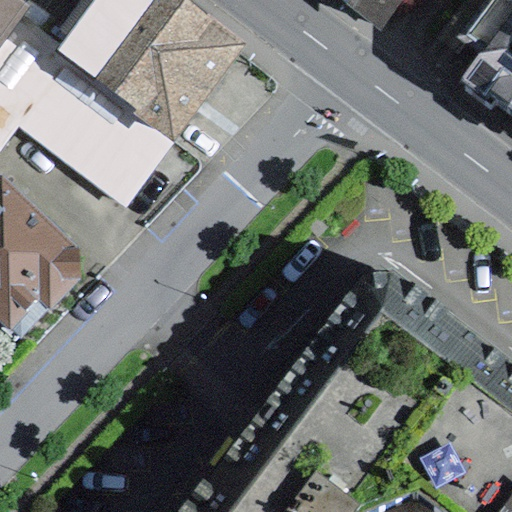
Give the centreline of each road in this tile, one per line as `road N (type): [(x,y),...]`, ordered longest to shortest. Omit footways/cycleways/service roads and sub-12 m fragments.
road 1 (residential): [(0,454),(352,69)]
road 2 (secondary): [(352,69),(511,189)]
